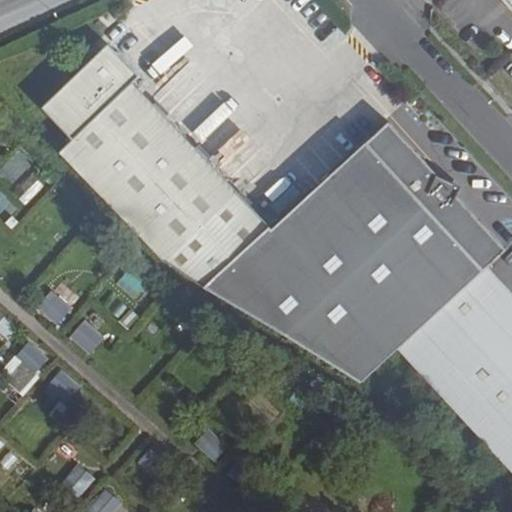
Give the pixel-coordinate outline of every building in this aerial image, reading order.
[(76,135),(63,147),(166,259),(201,292),(270,228),(137,80),(144,73),(121,48),(105,48),(46,104),(76,135)] [(270,228),(201,292),(362,385),(400,350),(488,268),(506,250),(388,124),(272,231),(270,228)] [(24,204),(41,186),(31,176),(14,194),(24,204)] [(511,293),(488,268),(400,350),(511,470),(511,293)] [(126,272),(115,284),(132,298),(143,286),(126,272)] [(70,311),(52,295),(41,308),(58,324),(70,311)] [(87,356),(103,339),(82,321),(67,338),(87,356)] [(46,362),(28,346),(16,359),(34,375),(46,362)] [(50,387),(67,402),(79,390),(62,374),(50,387)] [(226,447),(209,431),(197,445),(214,460),(226,447)] [(139,465),(157,481),(169,467),(151,452),(139,465)] [(230,474),(247,489),(259,477),(242,461),(230,474)] [(80,468),(64,486),(78,498),(93,480),(80,468)] [(107,494),(92,511),(93,511),(114,511),(121,505),(107,494)] [(380,511),(380,507),(371,499),(358,500),(351,510),(350,511),(380,511)]
